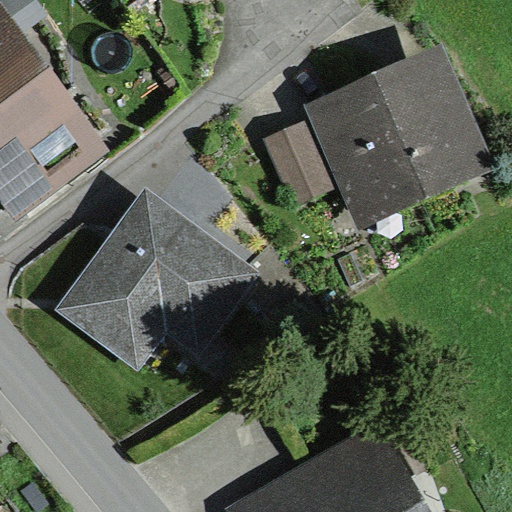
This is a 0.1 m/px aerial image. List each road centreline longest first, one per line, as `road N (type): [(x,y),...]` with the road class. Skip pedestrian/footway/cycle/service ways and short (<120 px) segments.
road 1 (unknown): [(0,267),(327,0)]
road 2 (unclassified): [(0,360),(124,511)]
